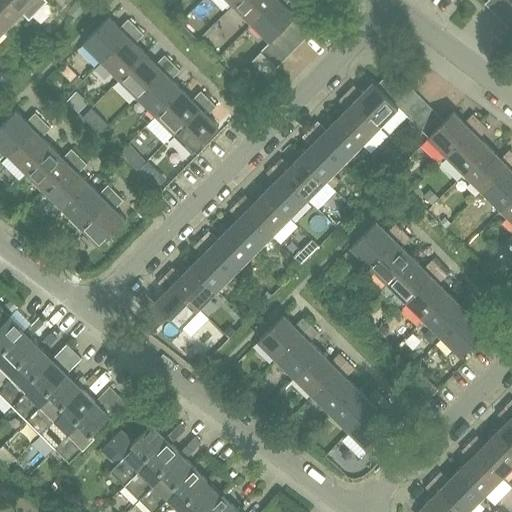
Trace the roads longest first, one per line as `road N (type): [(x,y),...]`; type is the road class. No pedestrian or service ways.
road 1 (residential): [(86,311),(397,5)]
road 2 (residential): [(350,511),(86,311)]
road 3 (residential): [(359,511),(511,359)]
road 4 (residential): [(511,95),(397,5)]
